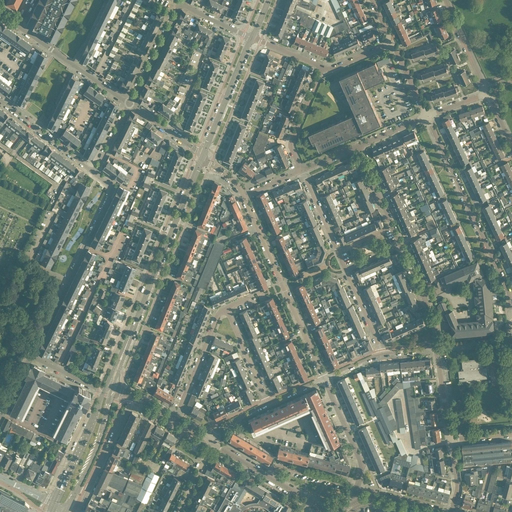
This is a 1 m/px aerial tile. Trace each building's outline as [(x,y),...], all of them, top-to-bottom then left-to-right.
[(54,43),(75,0),(38,0),(27,24),(54,43)] [(213,0),(210,7),(215,10),(216,10),(220,12),(223,8),(225,9),(227,10),(228,8),(224,6),(223,6),(226,0),(225,0),(223,0),(222,3),(221,5),(219,4),(218,3),(216,2),(216,0),(217,1),(217,0),(213,0)] [(226,0),(230,2),(234,4),(234,3),(236,4),(235,7),(235,8),(234,10),(229,7),(228,7),(228,8),(227,10),(239,15),(241,10),(242,10),(244,5),(231,0),(226,0)] [(308,16),(310,10),(308,9),(309,9),(310,6),(311,4),(302,0),(288,0),(287,3),(285,8),(285,10),(297,15),(302,17),(301,19),(305,20),(304,22),(304,24),(303,24),(303,25),(311,28),(315,19),(308,16)] [(388,0),(389,1),(384,3),(386,8),(393,5),(390,0),(388,0)] [(436,0),(435,0),(434,0),(426,0),(419,2),(417,2),(418,6),(423,4),(424,8),(429,7),(429,5),(436,4),(436,3),(436,0)] [(105,8),(106,8),(112,11),(115,5),(108,2),(105,8)] [(148,3),(146,8),(157,13),(156,15),(162,19),(165,13),(165,14),(149,6),(150,4),(148,3)] [(351,8),(348,9),(349,11),(352,10),(354,9),(356,12),(362,9),(360,4),(353,7),(351,8)] [(395,11),(393,5),(386,8),(388,14),(395,11)] [(112,11),(106,8),(105,8),(102,14),(109,17),(112,11)] [(426,15),(424,16),(425,19),(428,18),(433,17),(440,14),(439,11),(438,9),(438,8),(426,13),(426,15)] [(358,17),(364,14),(362,9),(356,12),(354,13),(355,16),(352,17),(351,18),(352,20),(358,17)] [(398,16),(396,14),(398,13),(398,12),(401,11),(400,9),(397,10),(395,11),(388,14),(391,19),(398,16)] [(182,10),(179,16),(186,19),(188,16),(192,18),(194,16),(182,10)] [(227,10),(225,15),(237,20),(238,18),(239,18),(240,16),(239,15),(227,10)] [(297,15),(285,10),(283,15),(281,20),(292,25),(293,23),(291,22),(292,20),(289,18),(290,15),(292,16),(296,17),(297,15)] [(99,20),(100,20),(106,24),(109,17),(102,14),(99,20)] [(367,19),(364,14),(358,17),(352,20),(348,21),(350,24),(359,19),(360,22),(367,19)] [(442,20),(441,19),(442,19),(441,17),(440,14),(433,17),(435,22),(442,20)] [(147,20),(145,23),(157,29),(159,26),(159,25),(160,24),(162,19),(156,15),(154,19),(149,17),(148,18),(148,19),(153,21),(152,22),(152,23),(147,20)] [(394,24),(405,19),(404,17),(401,18),(400,15),(398,16),(391,19),(394,25),(394,24)] [(185,22),(186,19),(179,16),(176,21),(188,27),(189,24),(185,22)] [(347,28),(350,27),(345,18),(343,19),(344,22),(336,25),(339,32),(344,30),(347,28)] [(317,31),(321,21),(315,19),(311,28),(313,29),(317,31)] [(407,22),(405,19),(394,24),(397,30),(403,26),(402,24),(407,22)] [(106,24),(100,20),(99,20),(96,26),(103,30),(106,24)] [(292,25),(281,20),(279,25),(277,30),(286,34),(286,35),(288,36),(289,33),(284,31),(285,28),(286,26),(291,28),(292,25)] [(323,33),(327,24),(321,21),(317,31),(321,33),(323,33)] [(144,24),(141,28),(145,30),(148,31),(147,32),(144,31),(142,35),(151,40),(154,35),(157,29),(145,23),(144,24)] [(193,33),(192,35),(195,37),(197,32),(199,33),(203,26),(198,24),(197,24),(196,27),(193,33)] [(336,33),(333,27),(327,24),(323,33),(329,36),(336,33)] [(181,29),(179,28),(174,25),(171,31),(183,37),(184,34),(180,32),(181,29)] [(190,25),(187,30),(193,33),(196,27),(190,25)] [(376,25),(366,30),(370,40),(376,38),(374,35),(380,33),(376,25)] [(446,30),(445,28),(445,27),(444,25),(443,25),(437,28),(439,33),(446,30)] [(93,33),(94,33),(100,36),(103,30),(96,26),(93,33)] [(212,31),(208,29),(203,26),(197,38),(199,39),(201,34),(205,35),(206,36),(204,41),(206,43),(207,42),(209,36),(212,31)] [(399,35),(411,30),(409,27),(405,29),(403,26),(397,30),(399,35)] [(7,27),(1,35),(6,39),(12,31),(7,27)] [(186,29),(184,33),(189,35),(187,39),(190,40),(192,35),(193,33),(187,30),(186,29)] [(287,40),(288,36),(286,35),(286,34),(277,30),(275,35),(286,40),(287,40)] [(370,40),(366,30),(357,34),(360,41),(363,39),(365,43),(370,40)] [(412,32),(411,30),(399,35),(402,40),(408,37),(407,34),(412,32)] [(448,33),(447,33),(446,30),(439,33),(442,39),(448,36),(448,35),(449,35),(448,33)] [(22,37),(20,36),(17,34),(12,31),(6,39),(11,42),(14,44),(21,49),(27,41),(22,38),(22,37)] [(174,44),(175,41),(177,37),(182,39),(183,37),(171,31),(168,37),(166,43),(165,43),(166,44),(174,47),(176,48),(180,50),(181,48),(177,46),(174,44)] [(94,33),(93,33),(90,39),(97,42),(100,36),(94,33)] [(138,40),(135,45),(140,47),(146,51),(149,45),(149,44),(151,40),(142,35),(139,33),(137,37),(143,41),(143,42),(142,42),(138,40)] [(228,44),(230,38),(219,34),(218,37),(221,38),(220,41),(228,44)] [(360,45),(358,40),(357,37),(355,34),(353,35),(352,34),(350,35),(352,39),(355,47),(360,45)] [(408,37),(402,40),(404,46),(417,39),(416,36),(410,40),(408,37)] [(302,39),(297,37),(294,43),(299,45),(302,39)] [(355,47),(352,39),(349,40),(348,38),(346,39),(350,49),(355,47)] [(97,42),(90,39),(87,45),(94,48),(97,42)] [(225,49),(228,44),(220,41),(217,40),(215,39),(214,42),(218,43),(220,44),(218,47),(218,49),(212,47),(211,50),(214,51),(216,51),(216,52),(223,55),(225,49)] [(307,41),(302,39),(299,45),(305,47),(307,41)] [(350,49),(346,39),(344,40),(345,42),(342,44),(346,51),(350,49)] [(27,41),(21,49),(26,53),(32,45),(27,41)] [(310,50),(313,43),(307,41),(305,47),(310,50)] [(346,51),(342,44),(339,45),(338,42),(336,43),(341,54),(346,51)] [(172,51),(174,47),(166,44),(165,43),(163,49),(164,49),(175,55),(176,53),(174,52),(172,51)] [(315,52),(318,45),(315,44),(313,43),(310,50),(315,52)] [(341,54),(336,43),(334,44),(335,47),(333,48),(336,56),(341,54)] [(84,51),(91,55),(93,56),(96,49),(94,48),(87,45),(86,47),(85,49),(84,51)] [(320,54),(323,47),(318,45),(315,52),(320,54)] [(424,49),(426,56),(427,57),(439,52),(436,46),(424,50),(424,49)] [(134,48),(132,50),(137,53),(139,54),(144,56),(146,51),(140,47),(138,51),(134,48)] [(326,56),(328,50),(325,48),(323,47),(320,54),(326,56)] [(175,55),(164,49),(163,49),(160,54),(168,58),(170,55),(174,57),(178,59),(179,56),(175,55)] [(424,49),(412,54),(414,60),(426,56),(424,49)] [(460,60),(457,54),(454,49),(448,52),(451,57),(453,63),(455,62),(457,61),(460,60)] [(42,52),(42,51),(41,53),(38,52),(36,58),(45,62),(48,56),(45,54),(45,53),(44,53),(42,52)] [(91,55),(84,51),(83,54),(80,59),(87,64),(91,55)] [(223,55),(216,52),(214,55),(213,54),(210,53),(209,56),(214,58),(216,58),(221,60),(223,55)] [(167,61),(168,58),(160,54),(157,60),(170,66),(173,68),(174,65),(167,61)] [(125,57),(139,65),(142,59),(138,57),(135,56),(134,59),(126,55),(125,57)] [(124,57),(123,59),(125,60),(124,61),(131,64),(130,67),(129,68),(126,67),(124,71),(133,76),(136,71),(136,70),(137,70),(139,65),(125,57),(124,57)] [(388,57),(377,62),(379,67),(390,62),(388,57)] [(33,63),(42,68),(45,62),(36,58),(33,63)] [(157,60),(154,65),(166,71),(163,69),(164,66),(169,68),(170,66),(157,60)] [(219,64),(215,63),(212,61),(210,65),(203,62),(201,67),(208,70),(205,77),(198,74),(195,80),(203,83),(201,87),(209,90),(219,64)] [(377,114),(367,90),(366,88),(366,87),(370,84),(371,86),(371,85),(386,79),(381,69),(379,70),(375,62),(372,64),(372,65),(367,66),(363,68),(364,69),(359,70),(340,78),(341,81),(339,81),(342,87),(343,86),(345,89),(343,90),(346,96),(347,95),(349,98),(347,99),(350,105),(351,104),(355,114),(351,118),(350,116),(346,118),(342,122),(341,120),(337,122),(333,125),(332,124),(328,126),(324,129),(324,128),(323,128),(309,134),(310,138),(313,145),(316,144),(319,151),(322,150),(323,150),(322,148),(327,147),(331,146),(332,146),(331,144),(336,144),(340,142),(340,140),(345,140),(349,138),(349,136),(354,136),(358,134),(357,133),(362,132),(367,130),(366,128),(368,128),(370,129),(381,124),(381,122),(377,114)] [(42,68),(33,63),(30,69),(39,73),(42,68)] [(268,69),(270,66),(263,64),(261,69),(273,74),(274,71),(268,69)] [(166,71),(154,65),(148,77),(163,84),(164,82),(157,78),(158,75),(160,71),(165,73),(166,71)] [(446,66),(434,71),(436,77),(448,73),(447,70),(446,68),(446,67),(446,66)] [(301,68),(300,71),(294,69),(293,71),(294,71),(306,76),(309,71),(301,68)] [(28,74),(37,78),(39,73),(30,69),(28,74)] [(273,74),(261,69),(259,73),(266,76),(266,74),(272,77),(273,74)] [(434,70),(422,75),(422,76),(423,78),(424,81),(436,77),(434,71),(434,70)] [(470,82),(467,76),(464,70),(462,72),(460,72),(458,73),(461,79),(463,85),(470,82)] [(118,79),(117,81),(128,87),(131,81),(131,80),(133,76),(124,71),(122,75),(125,77),(124,78),(123,81),(118,79)] [(304,81),(306,76),(294,71),(293,73),(295,74),(294,77),(297,78),(304,81)] [(73,73),(69,82),(78,86),(80,81),(84,83),(85,81),(81,79),(80,81),(78,79),(79,78),(78,77),(76,76),(73,73)] [(25,79),(34,84),(37,78),(28,74),(25,79)] [(148,77),(146,82),(150,85),(153,86),(154,83),(170,90),(171,88),(163,84),(148,77)] [(304,81),(297,78),(296,81),(290,79),(289,81),(302,86),(304,81)] [(23,85),(32,89),(34,84),(25,79),(23,85)] [(256,79),(254,86),(269,92),(270,89),(262,86),(264,82),(256,79)] [(117,81),(116,83),(120,85),(119,88),(119,89),(126,92),(128,87),(117,81)] [(300,91),(302,86),(289,81),(289,83),(291,84),(290,87),(300,91)] [(78,86),(69,82),(66,87),(75,92),(78,86)] [(0,91),(5,95),(11,87),(6,83),(0,91)] [(20,90),(29,95),(32,89),(23,85),(20,90)] [(89,85),(83,93),(89,97),(91,98),(93,100),(99,104),(104,95),(99,92),(97,90),(95,88),(94,88),(89,85)] [(154,90),(151,89),(144,86),(142,90),(141,91),(151,96),(152,95),(154,90)] [(260,91),(262,92),(268,94),(269,92),(254,86),(251,92),(259,95),(260,91)] [(66,87),(63,93),(72,97),(75,92),(66,87)] [(298,96),(300,91),(290,87),(288,90),(286,89),(285,91),(298,96)] [(456,87),(444,92),(446,98),(458,94),(457,91),(456,89),(456,87)] [(17,96),(26,100),(29,95),(20,90),(17,96)] [(151,96),(141,91),(139,96),(146,99),(147,96),(161,103),(163,100),(152,95),(151,96)] [(207,94),(203,92),(200,91),(198,94),(191,91),(189,97),(196,100),(193,107),(186,104),(184,109),(191,112),(188,119),(181,116),(179,121),(181,122),(181,123),(186,125),(185,127),(184,128),(189,130),(192,132),(207,94)] [(296,102),(298,96),(285,91),(284,93),(287,94),(290,95),(288,98),(296,102)] [(443,91),(431,95),(432,97),(433,99),(434,102),(446,98),(444,92),(443,92),(443,91)] [(265,102),(259,99),(257,99),(259,95),(251,92),(249,98),(263,105),(265,102)] [(63,93),(61,98),(70,102),(72,97),(63,93)] [(15,101),(17,102),(16,103),(22,108),(26,100),(17,96),(15,101)] [(144,102),(146,99),(139,96),(136,101),(143,104),(143,105),(147,108),(148,106),(146,105),(146,104),(144,102)] [(70,102),(61,98),(58,103),(67,108),(70,102)] [(255,104),(257,105),(263,107),(263,105),(249,98),(246,104),(254,108),(255,104)] [(294,107),(296,102),(288,98),(287,101),(284,99),(282,98),(281,101),(284,102),(284,103),(294,107)] [(163,115),(172,101),(170,99),(166,106),(162,103),(158,110),(162,113),(162,114),(163,115)] [(110,101),(107,106),(116,111),(119,105),(116,103),(113,102),(114,101),(113,101),(113,102),(110,101)] [(175,102),(172,101),(163,115),(164,115),(165,115),(169,118),(174,111),(170,109),(175,102)] [(292,112),(294,107),(284,103),(284,102),(281,101),(280,103),(285,105),(284,108),(292,112)] [(67,108),(58,103),(55,109),(64,113),(67,108)] [(151,107),(149,110),(154,113),(155,111),(157,109),(159,106),(156,104),(154,103),(151,107)] [(260,114),(252,111),(254,108),(246,104),(244,111),(259,117),(260,114)] [(116,111),(107,106),(104,112),(113,116),(116,111)] [(482,106),(476,108),(479,115),(480,114),(480,116),(483,115),(485,119),(487,118),(482,106)] [(476,108),(470,110),(473,117),(474,116),(478,115),(479,118),(481,118),(480,116),(480,114),(479,115),(476,108)] [(64,113),(55,109),(53,114),(62,119),(64,113)] [(470,110),(464,112),(467,119),(468,119),(472,117),(473,121),(475,120),(474,116),(473,117),(470,110)] [(131,111),(128,117),(135,120),(137,118),(141,120),(143,117),(138,114),(131,111)] [(250,116),(252,117),(258,119),(259,117),(244,111),(241,117),(249,120),(250,116)] [(113,116),(104,112),(102,117),(111,122),(113,116)] [(459,114),(459,115),(461,121),(466,119),(467,123),(469,122),(468,119),(467,119),(464,112),(459,114)] [(8,114),(0,124),(0,128),(5,122),(8,124),(12,119),(13,118),(8,114)] [(59,124),(62,119),(53,114),(50,120),(59,124)] [(276,117),(276,118),(288,122),(290,117),(282,114),(281,117),(278,116),(277,115),(276,117)] [(445,121),(442,122),(445,127),(451,124),(449,119),(451,118),(449,114),(443,117),(445,121)] [(111,122),(102,117),(99,122),(108,127),(111,122)] [(126,123),(124,127),(134,131),(135,128),(134,128),(134,127),(132,126),(133,126),(135,127),(135,126),(137,128),(138,126),(134,123),(135,120),(128,117),(126,122),(126,123)] [(286,127),(288,122),(276,118),(275,117),(274,119),(279,121),(278,124),(286,127)] [(8,124),(2,131),(3,132),(4,133),(6,130),(9,126),(12,128),(17,122),(12,119),(8,124)] [(153,125),(148,121),(145,119),(142,124),(149,129),(153,125)] [(59,124),(50,120),(47,127),(50,129),(52,130),(52,131),(53,131),(54,128),(56,130),(59,124)] [(179,129),(182,125),(176,121),(173,125),(179,129)] [(15,131),(10,137),(12,139),(22,126),(17,122),(12,128),(15,131)] [(108,127),(99,122),(96,128),(105,132),(108,127)] [(475,133),(471,135),(472,137),(476,135),(482,132),(482,133),(486,132),(485,131),(491,128),(489,122),(483,125),(484,128),(475,132),(475,133)] [(236,129),(251,135),(252,132),(244,129),(246,126),(238,123),(236,129)] [(277,127),(271,125),(270,127),(272,127),(284,132),(286,127),(278,124),(277,127)] [(456,128),(459,127),(457,125),(455,126),(453,127),(451,124),(445,127),(447,132),(453,129),(456,128)] [(184,128),(185,127),(182,125),(179,129),(184,133),(186,133),(188,130),(189,130),(184,128)] [(30,152),(40,140),(31,133),(28,131),(26,129),(22,126),(12,139),(14,140),(19,134),(22,136),(22,135),(33,144),(28,151),(30,152)] [(123,129),(122,131),(131,136),(132,134),(134,131),(124,127),(123,129)] [(284,132),(272,127),(270,127),(269,129),(271,130),(273,131),(275,131),(274,134),(282,138),(284,132)] [(96,128),(94,133),(103,138),(105,132),(96,128)] [(486,132),(482,133),(485,139),(488,137),(488,136),(494,133),(491,128),(485,131),(486,132)] [(65,140),(71,133),(66,129),(60,137),(65,140)] [(251,135),(236,129),(234,135),(241,138),(242,135),(250,138),(251,135)] [(450,138),(456,135),(453,129),(447,132),(450,138)] [(147,147),(157,133),(156,132),(155,133),(151,130),(146,136),(149,139),(145,145),(147,147)] [(120,135),(119,136),(129,141),(129,140),(131,136),(122,131),(120,135)] [(418,139),(414,131),(409,134),(412,141),(418,139)] [(69,144),(76,136),(71,133),(65,140),(69,144)] [(103,138),(94,133),(91,139),(100,143),(103,138)] [(158,134),(157,133),(147,147),(149,148),(154,142),(157,144),(162,138),(157,134),(158,134)] [(266,157),(283,149),(281,144),(265,151),(264,148),(269,136),(259,133),(252,148),(258,160),(261,159),(263,158),(266,157)] [(488,137),(485,139),(488,144),(491,143),(490,142),(497,139),(494,133),(488,136),(488,137)] [(412,141),(409,134),(403,136),(407,144),(412,141)] [(231,141),(246,147),(247,145),(239,142),(241,138),(234,135),(231,141)] [(456,135),(450,138),(452,143),(459,140),(461,139),(460,137),(457,138),(456,135)] [(76,136),(69,144),(74,148),(80,140),(76,136)] [(116,141),(114,146),(121,150),(122,147),(126,149),(127,147),(123,145),(124,144),(127,146),(129,141),(119,136),(117,141),(116,141)] [(402,137),(397,140),(403,153),(405,152),(403,148),(406,147),(402,137)] [(8,138),(4,143),(10,147),(13,142),(8,138)] [(100,143),(91,139),(88,144),(97,148),(100,143)] [(493,147),(489,148),(490,150),(494,149),(493,148),(499,145),(497,139),(490,142),(491,143),(493,147)] [(30,152),(25,158),(33,164),(36,160),(30,156),(33,152),(37,156),(45,145),(44,144),(45,143),(40,140),(30,152)] [(175,145),(169,140),(166,143),(163,141),(161,147),(163,148),(166,149),(167,150),(168,147),(172,150),(175,145)] [(405,157),(404,155),(403,153),(397,140),(392,142),(396,150),(398,149),(401,154),(402,156),(403,157),(405,157)] [(461,146),(459,140),(452,143),(455,148),(461,146)] [(246,147),(231,141),(228,148),(236,151),(237,147),(245,150),(246,147)] [(396,150),(392,142),(387,144),(393,157),(395,156),(393,151),(396,150)] [(97,148),(88,144),(86,149),(94,154),(97,148)] [(393,157),(387,144),(382,146),(386,154),(388,153),(391,158),(393,157)] [(52,148),(51,148),(47,145),(46,145),(45,145),(37,156),(38,156),(39,155),(41,157),(44,153),(47,155),(52,148)] [(495,152),(492,154),(493,156),(496,154),(496,153),(502,150),(499,145),(493,148),(494,149),(495,152)] [(114,146),(111,152),(122,158),(123,156),(119,154),(121,150),(114,146)] [(386,154),(382,146),(377,148),(383,161),(385,160),(383,155),(386,154)] [(466,150),(469,148),(467,146),(462,148),(461,146),(455,148),(457,154),(464,151),(466,150)] [(52,158),(53,159),(51,161),(55,164),(61,156),(60,156),(57,153),(56,153),(57,152),(56,152),(52,148),(47,155),(50,157),(47,161),(49,162),(52,158)] [(242,157),(234,154),(236,151),(228,148),(226,154),(241,160),(242,157)] [(383,161),(377,148),(372,151),(376,158),(379,157),(381,162),(383,161)] [(86,149),(83,155),(86,156),(85,156),(86,157),(88,158),(91,161),(94,154),(86,149)] [(283,149),(266,157),(267,159),(271,157),(276,155),(277,157),(285,154),(283,149)] [(183,153),(180,152),(176,150),(175,152),(174,154),(167,151),(165,156),(172,159),(169,166),(162,163),(161,166),(168,169),(166,172),(159,169),(157,174),(164,177),(163,181),(170,184),(183,153)] [(498,158),(495,159),(495,161),(499,160),(499,159),(505,156),(502,150),(496,153),(496,154),(498,158)] [(418,152),(415,153),(416,155),(418,155),(420,159),(426,156),(424,151),(418,153),(418,152)] [(466,156),(464,151),(457,154),(460,159),(466,156)] [(241,160),(226,154),(223,160),(226,162),(225,164),(228,165),(227,166),(232,168),(233,164),(231,163),(232,160),(235,161),(240,163),(241,160)] [(287,159),(285,154),(277,157),(279,160),(273,162),(274,165),(287,159)] [(59,167),(65,159),(61,156),(55,164),(59,167)] [(429,161),(426,156),(420,159),(421,162),(412,167),(413,169),(418,167),(421,165),(422,164),(429,161)] [(472,164),(471,164),(470,161),(468,161),(466,156),(460,159),(462,165),(467,162),(468,164),(469,165),(470,168),(465,170),(467,175),(474,172),(471,167),(473,166),(472,164)] [(266,170),(262,163),(264,162),(263,158),(261,159),(258,160),(261,168),(260,168),(262,173),(261,174),(263,179),(269,177),(266,170)] [(63,170),(69,162),(65,159),(59,167),(63,170)] [(290,164),(287,159),(274,165),(275,165),(275,167),(280,165),(281,167),(280,168),(282,171),(288,168),(287,165),(290,164)] [(107,172),(113,165),(107,160),(104,166),(103,169),(107,172)] [(243,175),(254,162),(252,160),(248,164),(245,162),(244,163),(243,164),(239,170),(243,173),(243,174),(242,174),(243,175)] [(431,167),(429,161),(422,164),(425,170),(431,167)] [(500,162),(497,164),(498,167),(501,165),(503,170),(500,171),(500,172),(501,173),(504,171),(503,170),(510,167),(507,161),(501,164),(500,162)] [(74,175),(79,169),(74,165),(73,165),(69,162),(63,170),(67,173),(68,170),(69,171),(64,178),(66,180),(71,173),(74,175)] [(249,178),(253,173),(254,172),(251,170),(256,164),(254,162),(243,175),(244,176),(245,175),(249,178)] [(357,169),(354,162),(348,165),(348,164),(347,164),(350,171),(351,171),(351,172),(357,169),(358,172),(361,170),(360,168),(357,169)] [(350,171),(347,164),(344,166),(343,165),(341,166),(344,174),(350,171)] [(112,175),(117,168),(113,165),(107,172),(112,175)] [(390,165),(379,170),(381,175),(389,172),(394,170),(396,169),(395,167),(391,168),(390,165)] [(262,173),(260,168),(259,166),(254,172),(253,173),(255,174),(255,175),(257,182),(263,179),(261,174),(262,173)] [(344,174),(341,166),(338,167),(338,168),(334,170),(338,177),(344,174)] [(434,172),(431,167),(425,170),(427,173),(422,175),(423,177),(426,176),(427,175),(434,172)] [(504,171),(501,173),(503,178),(507,177),(506,176),(511,173),(511,171),(510,167),(503,170),(504,171)] [(116,178),(121,171),(122,171),(117,168),(112,175),(116,179),(116,178)] [(76,183),(79,179),(82,175),(84,172),(79,169),(74,175),(75,175),(77,177),(74,181),(72,184),(75,185),(76,183)] [(153,178),(156,171),(151,170),(150,172),(148,171),(146,176),(145,175),(144,178),(149,180),(151,177),(153,178)] [(338,177),(334,170),(330,172),(330,171),(327,172),(331,180),(338,177)] [(383,180),(391,177),(390,174),(395,172),(394,170),(381,175),(383,180)] [(121,171),(116,178),(121,182),(126,174),(121,171)] [(479,177),(481,176),(486,173),(485,171),(479,174),(477,171),(474,172),(467,175),(470,181),(476,178),(479,177)] [(331,180),(327,172),(325,173),(325,174),(322,176),(325,183),(331,180)] [(436,177),(434,172),(427,175),(430,181),(436,177)] [(386,185),(399,180),(398,177),(396,178),(394,175),(391,177),(383,180),(386,185)] [(325,183),(322,176),(321,176),(316,179),(319,186),(316,187),(317,190),(320,188),(319,186),(325,184),(324,183),(325,183)] [(432,186),(439,183),(436,177),(430,181),(432,186)] [(479,183),(476,178),(470,181),(472,186),(479,183)] [(362,179),(357,181),(354,182),(357,188),(365,185),(365,184),(364,185),(362,179)] [(396,187),(394,184),(400,182),(399,180),(386,185),(388,190),(396,187)] [(223,185),(221,184),(214,182),(212,187),(223,192),(228,195),(231,193),(230,191),(229,189),(227,188),(225,186),(223,185)] [(302,189),(299,182),(293,185),(293,184),(292,184),(295,191),(296,191),(296,192),(301,189),(303,193),(305,192),(303,188),(302,189)] [(441,188),(439,183),(432,186),(435,191),(441,188)] [(480,186),(479,183),(472,186),(475,191),(481,188),(480,186)] [(81,184),(78,191),(86,195),(86,194),(87,193),(89,188),(81,184)] [(295,191),(292,184),(289,186),(288,185),(285,186),(289,194),(295,191)] [(367,188),(365,185),(357,188),(360,194),(369,190),(368,188),(367,188)] [(117,191),(125,195),(127,190),(119,186),(117,191)] [(289,194),(285,186),(283,187),(284,188),(279,190),(283,198),(283,197),(289,194)] [(212,187),(210,192),(217,195),(218,192),(222,194),(225,196),(228,195),(223,192),(212,187)] [(440,199),(439,196),(444,193),(441,188),(435,191),(438,197),(436,197),(437,200),(438,201),(439,203),(440,202),(443,207),(449,204),(447,199),(446,199),(441,201),(440,199)] [(477,197),(484,194),(481,188),(475,191),(477,197)] [(155,223),(167,192),(160,189),(158,192),(151,189),(149,195),(156,198),(153,205),(146,202),(145,204),(152,208),(151,211),(143,208),(141,213),(149,216),(147,220),(155,223)] [(283,198),(279,190),(276,192),(275,191),(272,192),(277,201),(283,198)] [(370,193),(369,190),(360,194),(363,200),(370,197),(369,194),(370,193)] [(86,195),(78,191),(75,196),(84,200),(83,200),(84,198),(84,199),(85,198),(84,198),(85,197),(85,196),(86,195)] [(125,195),(117,191),(114,196),(123,200),(125,195)] [(216,197),(217,195),(210,192),(208,197),(222,202),(223,200),(216,197)] [(336,198),(333,192),(323,197),(326,203),(333,199),(336,198)] [(222,211),(220,216),(220,219),(228,215),(228,214),(229,214),(232,213),(233,213),(232,213),(239,210),(237,205),(235,200),(232,195),(231,193),(228,195),(225,196),(224,196),(223,197),(222,199),(223,199),(224,200),(223,200),(222,202),(221,204),(221,205),(223,207),(224,207),(222,211)] [(258,203),(272,197),(271,194),(265,197),(263,193),(256,197),(258,201),(258,202),(258,201),(257,201),(258,203)] [(400,195),(398,193),(391,196),(393,201),(404,196),(403,194),(400,195)] [(490,204),(489,201),(488,198),(486,199),(484,194),(477,197),(480,202),(485,199),(486,202),(488,205),(482,207),(485,213),(491,210),(489,205),(490,204)] [(504,197),(500,199),(504,208),(511,203),(511,195),(511,196),(511,201),(510,202),(509,201),(507,202),(504,197)] [(84,200),(75,196),(72,201),(80,205),(83,200),(84,200)] [(123,200),(114,196),(112,201),(120,204),(123,200)] [(406,201),(408,200),(406,196),(404,196),(393,201),(395,206),(403,202),(406,201)] [(222,202),(208,197),(207,201),(215,205),(216,202),(221,204),(222,202)] [(273,199),(272,197),(258,203),(259,204),(261,209),(269,206),(267,202),(273,199)] [(371,198),(370,197),(363,200),(365,207),(372,203),(370,198),(371,198)] [(335,205),(333,199),(326,203),(328,208),(335,205)] [(309,205),(306,200),(297,204),(299,210),(302,209),(309,205)] [(79,207),(80,205),(72,201),(70,207),(78,211),(79,207)] [(110,205),(118,209),(120,204),(112,201),(110,205)] [(215,205),(207,201),(205,206),(216,211),(217,208),(214,207),(215,205)] [(408,206),(406,201),(403,202),(395,206),(397,211),(408,206)] [(375,210),(372,203),(365,207),(368,213),(375,210)] [(425,211),(429,209),(430,208),(428,203),(420,207),(422,212),(425,211)] [(78,211),(70,207),(64,204),(62,207),(68,210),(67,212),(75,216),(78,211)] [(452,210),(449,204),(443,207),(444,210),(442,211),(439,212),(441,215),(452,210)] [(107,210),(115,214),(118,209),(110,205),(107,210)] [(311,211),(309,205),(302,209),(304,214),(311,211)] [(338,211),(335,205),(328,208),(331,214),(338,211)] [(264,215),(279,208),(278,206),(270,209),(269,206),(261,209),(264,214),(263,214),(264,215)] [(399,216),(407,213),(407,212),(406,210),(410,208),(409,206),(408,206),(397,211),(399,216)] [(137,216),(139,210),(135,208),(134,211),(132,210),(130,215),(128,214),(127,216),(133,219),(135,215),(137,216)] [(280,211),(279,208),(264,215),(264,217),(264,216),(265,216),(267,221),(274,218),(273,214),(280,211)] [(496,214),(499,213),(498,211),(495,212),(494,209),(491,210),(485,213),(488,218),(496,214)] [(74,218),(75,216),(67,212),(64,210),(61,216),(64,217),(72,222),(74,218)] [(107,210),(105,215),(113,219),(115,214),(107,210)] [(241,214),(239,210),(232,213),(233,213),(232,213),(233,215),(229,217),(228,214),(228,215),(220,219),(222,223),(241,214)] [(454,215),(452,210),(441,215),(442,217),(444,216),(446,215),(447,218),(448,218),(454,215)] [(209,215),(210,213),(203,211),(201,215),(212,220),(213,217),(209,215)] [(304,214),(301,216),(304,222),(307,220),(314,217),(311,211),(304,214)] [(340,217),(338,211),(331,214),(333,220),(340,217)] [(409,217),(412,216),(410,211),(407,213),(407,212),(407,213),(399,216),(401,221),(409,217)] [(243,219),(241,214),(222,223),(224,227),(232,224),(243,219)] [(105,215),(103,220),(111,224),(113,219),(105,215)] [(201,215),(199,220),(206,223),(206,222),(207,223),(212,225),(213,222),(211,222),(212,220),(201,215)] [(383,225),(382,221),(379,215),(377,216),(378,219),(376,220),(377,220),(375,221),(379,228),(380,228),(380,227),(383,225)] [(449,224),(450,227),(451,230),(453,229),(455,234),(462,231),(459,226),(454,228),(453,226),(451,223),(457,220),(454,215),(448,218),(450,223),(449,224)] [(496,221),(494,215),(488,218),(490,224),(496,221)] [(413,216),(412,216),(409,217),(401,221),(404,226),(411,222),(411,223),(415,221),(416,221),(413,216)] [(61,223),(69,227),(70,227),(72,222),(64,217),(61,223)] [(314,217),(307,220),(309,226),(317,223),(314,217)] [(343,223),(340,217),(333,220),(336,226),(343,223)] [(269,227),(284,221),(283,218),(276,221),(274,218),(267,221),(269,226),(268,226),(269,227)] [(234,228),(245,223),(243,219),(232,224),(234,228)] [(379,228),(375,221),(374,221),(373,219),(368,221),(373,231),(375,231),(375,230),(379,228)] [(433,219),(428,222),(426,222),(429,229),(436,226),(433,219)] [(103,220),(100,225),(108,229),(111,224),(103,220)] [(207,223),(206,222),(206,223),(199,220),(197,224),(198,225),(197,227),(208,231),(209,227),(206,225),(207,223)] [(286,223),(284,221),(269,227),(270,229),(270,228),(272,233),(280,230),(278,226),(286,223)] [(373,231),(368,221),(367,221),(368,222),(368,223),(363,226),(367,234),(368,233),(369,233),(372,231),(372,232),(373,231)] [(406,231),(418,226),(417,223),(415,224),(414,222),(415,221),(411,223),(411,222),(404,226),(406,231)] [(493,229),(499,226),(496,221),(490,224),(493,229)] [(70,227),(69,227),(61,223),(59,228),(67,232),(70,227)] [(226,233),(224,227),(222,223),(217,238),(227,233),(226,233)] [(241,231),(247,228),(245,223),(234,228),(235,230),(233,231),(232,231),(226,233),(227,233),(228,237),(241,231)] [(100,225),(98,230),(106,234),(108,229),(100,225)] [(319,231),(316,225),(307,229),(309,235),(319,231)] [(363,226),(357,228),(360,236),(363,235),(364,235),(367,234),(363,226)] [(419,231),(418,229),(419,228),(418,226),(413,227),(406,231),(408,236),(416,232),(419,231)] [(501,231),(499,226),(493,229),(495,234),(501,231)] [(139,262),(152,230),(144,227),(142,231),(135,228),(133,233),(140,236),(137,244),(130,241),(129,243),(133,245),(136,246),(135,250),(128,247),(125,252),(129,253),(132,255),(131,258),(127,257),(125,261),(129,262),(131,263),(132,259),(139,262)] [(437,227),(430,231),(431,234),(433,233),(435,237),(440,234),(437,227)] [(56,234),(64,237),(64,238),(67,232),(59,228),(56,234)] [(203,236),(205,231),(197,228),(196,230),(195,230),(193,234),(205,239),(207,240),(208,238),(203,236)] [(360,236),(357,228),(351,231),(355,239),(357,238),(358,238),(361,237),(360,236)] [(98,230),(95,234),(104,238),(106,234),(98,230)] [(282,236),(275,239),(277,244),(277,246),(290,240),(289,238),(284,240),(283,236),(288,234),(287,231),(281,234),(282,236)] [(319,231),(309,235),(312,241),(314,240),(321,236),(319,231)] [(355,239),(351,231),(345,234),(349,241),(352,240),(355,239)] [(458,240),(464,236),(462,231),(455,234),(456,236),(458,240)] [(507,239),(505,236),(504,237),(501,231),(495,234),(498,240),(503,237),(504,240),(504,241),(505,243),(500,245),(503,251),(509,248),(509,247),(506,242),(508,242),(507,239)] [(349,241),(345,234),(341,235),(340,232),(338,233),(342,244),(346,242),(349,241)] [(64,238),(64,237),(56,234),(53,239),(62,243),(64,238)] [(104,239),(104,238),(95,234),(93,239),(101,243),(104,239)] [(202,244),(205,239),(193,234),(191,239),(202,244)] [(324,242),(321,236),(314,240),(317,245),(316,246),(323,243),(324,242)] [(460,245),(467,242),(464,236),(458,240),(459,242),(460,245)] [(248,242),(246,237),(238,240),(240,244),(232,247),(234,250),(249,243),(249,242),(248,242)] [(426,241),(425,239),(423,240),(421,237),(410,242),(413,247),(426,241)] [(62,243),(53,239),(51,244),(58,248),(59,248),(62,243)] [(101,243),(93,239),(91,244),(99,248),(101,243)] [(201,248),(202,244),(191,239),(189,244),(202,249),(201,248)] [(294,242),(292,239),(290,240),(277,246),(278,247),(280,252),(288,248),(286,245),(294,242)] [(216,240),(208,258),(207,261),(206,264),(197,286),(197,285),(197,286),(203,288),(206,280),(209,282),(210,280),(211,277),(225,244),(216,240)] [(415,252),(423,248),(427,246),(426,243),(427,243),(426,241),(413,247),(415,252)] [(469,247),(467,242),(460,245),(463,250),(469,247)] [(251,249),(249,245),(249,244),(250,245),(250,244),(249,243),(234,250),(235,253),(242,249),(244,253),(251,249)] [(314,265),(322,261),(322,260),(323,259),(325,253),(325,251),(326,251),(323,243),(316,246),(318,250),(317,251),(314,250),(312,254),(316,255),(315,256),(311,258),(311,259),(314,265)] [(59,248),(58,248),(51,244),(48,249),(57,254),(56,254),(59,248)] [(202,249),(189,244),(188,248),(199,253),(200,250),(201,251),(202,249)] [(472,252),(469,247),(463,250),(461,251),(458,252),(459,254),(464,252),(465,256),(472,252)] [(199,253),(188,248),(186,253),(197,257),(199,253)] [(282,258),(298,251),(297,249),(289,252),(288,248),(280,252),(283,257),(282,257),(282,258)] [(417,257),(430,251),(429,249),(424,251),(423,248),(415,252),(417,257)] [(505,256),(511,253),(511,252),(511,250),(510,251),(509,248),(503,251),(505,256)] [(57,254),(48,249),(48,250),(47,251),(47,252),(46,253),(45,255),(54,259),(54,257),(55,258),(55,257),(54,257),(55,256),(56,256),(55,255),(56,254),(57,254)] [(253,255),(251,249),(244,253),(241,254),(243,257),(238,260),(239,262),(255,255),(254,254),(253,255)] [(85,255),(93,259),(96,254),(88,250),(85,255)] [(299,254),(298,251),(282,258),(283,259),(284,259),(286,264),(293,261),(292,257),(299,254)] [(430,251),(417,257),(419,261),(430,257),(429,254),(431,253),(430,251)] [(472,252),(465,256),(467,260),(465,261),(467,263),(469,262),(469,260),(474,258),(472,252)] [(193,259),(196,260),(198,261),(199,258),(197,257),(186,253),(184,257),(192,261),(193,259)] [(396,254),(393,255),(392,255),(390,256),(393,263),(395,263),(397,262),(398,265),(400,264),(396,254)] [(53,259),(54,259),(45,255),(42,262),(50,266),(53,259)] [(83,260),(91,264),(94,259),(93,259),(85,255),(83,260)] [(255,257),(255,255),(239,262),(240,265),(248,262),(249,265),(256,262),(254,257),(255,257)] [(386,257),(384,258),(387,266),(389,269),(394,266),(393,263),(390,256),(387,257),(386,257)] [(421,266),(434,261),(431,256),(419,261),(421,266)] [(192,261),(184,257),(182,262),(193,267),(194,264),(192,263),(192,261)] [(387,266),(384,258),(383,258),(384,259),(381,260),(380,260),(378,261),(381,269),(387,266)] [(314,265),(311,259),(310,259),(310,260),(309,260),(308,260),(305,261),(309,269),(315,266),(314,265)] [(83,260),(80,265),(90,270),(89,269),(91,264),(83,260)] [(288,270),(303,264),(302,261),(295,264),(293,261),(286,264),(288,269),(287,269),(288,270)] [(381,269),(378,261),(375,262),(372,263),(376,271),(381,269)] [(434,261),(421,266),(424,271),(432,268),(431,268),(430,265),(435,263),(434,261)] [(456,334),(457,336),(489,333),(489,331),(494,330),(493,321),(492,321),(491,317),(493,317),(491,301),(493,301),(495,302),(498,302),(499,301),(498,291),(497,290),(494,291),(492,292),(491,292),(489,277),(485,277),(484,274),(483,275),(479,267),(480,266),(477,261),(444,276),(440,278),(434,281),(436,287),(439,287),(440,287),(441,284),(441,283),(442,283),(443,285),(447,283),(449,286),(467,277),(469,282),(475,279),(476,281),(474,281),(474,285),(476,285),(477,296),(475,296),(476,303),(478,302),(479,313),(477,314),(478,317),(479,317),(480,320),(458,322),(452,310),(449,311),(444,300),(438,302),(439,304),(437,306),(443,320),(447,320),(448,321),(450,321),(451,325),(452,328),(452,335),(456,334)] [(259,267),(256,262),(249,265),(251,269),(243,272),(244,275),(260,268),(259,266),(259,267)] [(376,271),(372,263),(370,264),(369,265),(367,266),(366,266),(370,274),(376,271)] [(304,266),(303,264),(288,270),(288,272),(289,272),(289,271),(291,276),(299,273),(297,269),(304,266)] [(80,265),(78,270),(88,275),(90,270),(80,265)] [(127,265),(124,270),(134,274),(136,269),(127,265)] [(370,274),(366,266),(364,267),(360,269),(364,276),(364,277),(370,274)] [(193,275),(185,272),(186,269),(180,267),(178,271),(192,277),(193,275)] [(261,269),(260,268),(244,275),(246,277),(253,274),(254,278),(262,274),(260,269),(261,269)] [(438,268),(433,271),(432,268),(424,271),(426,276),(439,271),(438,268)] [(364,276),(360,269),(358,270),(358,271),(355,272),(359,282),(362,281),(360,278),(362,278),(362,277),(364,276)] [(78,270),(76,275),(84,279),(86,274),(88,275),(78,270)] [(124,270),(122,276),(132,279),(134,274),(124,270)] [(184,282),(186,277),(191,279),(192,277),(178,271),(176,276),(178,277),(177,278),(184,282)] [(405,277),(402,271),(395,274),(394,275),(392,275),(395,281),(398,280),(405,277)] [(428,281),(436,278),(435,275),(440,273),(439,271),(426,276),(428,281)] [(264,279),(262,274),(254,278),(256,281),(249,284),(250,287),(265,280),(265,279),(264,279)] [(76,275),(73,280),(81,284),(84,279),(76,275)] [(337,280),(337,278),(330,276),(329,276),(328,275),(320,278),(323,285),(327,283),(328,284),(327,287),(331,289),(332,285),(334,286),(335,290),(336,290),(342,287),(339,279),(337,280)] [(122,276),(120,281),(129,285),(132,279),(122,276)] [(320,278),(320,277),(313,280),(317,287),(323,285),(320,278)] [(407,283),(405,277),(398,280),(400,286),(407,283)] [(73,280),(71,284),(79,288),(81,284),(73,280)] [(266,281),(265,280),(250,287),(251,290),(258,286),(260,290),(267,287),(265,282),(266,281),(266,282),(266,281)] [(118,286),(127,290),(129,285),(120,281),(118,286)] [(174,281),(172,286),(184,290),(186,291),(187,289),(184,288),(180,286),(181,283),(174,281)] [(410,288),(407,283),(400,286),(403,292),(411,289),(410,288)] [(71,284),(69,289),(77,293),(79,288),(71,284)] [(237,296),(234,289),(232,284),(226,287),(228,292),(231,299),(237,296)] [(249,291),(247,286),(245,284),(240,287),(243,294),(249,291)] [(298,294),(314,287),(313,284),(305,287),(304,284),(296,287),(298,292),(298,293),(298,292),(298,294)] [(196,285),(191,299),(197,301),(203,288),(197,286),(197,285),(196,285)] [(172,286),(170,290),(177,293),(180,294),(181,292),(183,293),(184,290),(172,286)] [(346,292),(343,286),(342,287),(336,290),(339,295),(346,292)] [(371,286),(368,287),(364,289),(366,295),(373,291),(371,286)] [(243,294),(240,287),(234,289),(237,296),(243,294)] [(308,293),(315,289),(314,287),(298,294),(299,295),(302,300),(309,296),(308,293)] [(69,289),(66,294),(74,298),(77,293),(69,289)] [(412,292),(411,289),(403,292),(406,298),(414,294),(413,292),(412,292)] [(179,296),(180,294),(177,293),(170,290),(168,295),(181,300),(182,297),(179,296)] [(376,297),(373,291),(366,295),(369,300),(376,297)] [(125,296),(120,294),(116,292),(115,292),(112,299),(113,300),(113,299),(122,303),(125,296)] [(231,299),(228,292),(222,294),(225,301),(231,299)] [(348,298),(346,292),(336,297),(339,302),(341,301),(348,298)] [(66,294),(64,299),(72,303),(74,298),(66,294)] [(225,301),(222,294),(216,297),(220,304),(225,301)] [(415,297),(414,294),(406,298),(408,304),(416,301),(414,297),(415,297)] [(181,300),(168,295),(167,299),(173,302),(176,303),(177,301),(180,302),(181,300)] [(304,306),(319,299),(318,297),(311,300),(309,296),(302,300),(304,305),(303,305),(304,306)] [(379,296),(376,297),(369,300),(371,306),(378,303),(381,302),(379,296)] [(220,304),(216,297),(211,299),(214,307),(220,304)] [(120,309),(122,303),(113,299),(113,300),(112,299),(110,298),(108,303),(111,305),(120,309)] [(275,303),(272,298),(265,301),(266,305),(259,308),(260,310),(276,304),(275,302),(275,303)] [(351,304),(348,298),(341,301),(344,307),(351,304)] [(70,308),(72,303),(64,299),(61,304),(69,308),(70,308)] [(172,304),(173,302),(167,299),(165,304),(176,309),(177,306),(172,304)] [(320,302),(319,299),(304,306),(304,307),(305,307),(307,312),(315,309),(313,305),(320,302)] [(93,309),(96,304),(98,302),(92,300),(89,306),(93,309)] [(326,301),(322,303),(323,305),(327,304),(327,305),(324,306),(325,309),(328,307),(331,306),(329,300),(326,301)] [(416,301),(408,304),(411,311),(418,307),(416,302),(416,301)] [(98,302),(93,309),(94,309),(99,314),(103,304),(98,302)] [(381,309),(378,303),(371,306),(374,312),(381,309)] [(61,304),(59,309),(67,313),(69,308),(61,304)] [(176,309),(165,304),(163,309),(172,313),(172,312),(173,310),(176,312),(177,309),(176,309)] [(277,305),(276,304),(260,310),(262,313),(269,310),(270,313),(278,310),(276,305),(277,305)] [(211,308),(206,307),(204,305),(201,311),(209,314),(211,308)] [(353,305),(348,307),(345,308),(348,314),(355,311),(353,305)] [(108,306),(104,315),(115,320),(119,311),(108,306)] [(59,309),(57,314),(65,317),(67,313),(59,309)] [(172,313),(163,309),(161,313),(172,318),(174,313),(172,312),(172,313)] [(309,319),(325,312),(323,309),(316,312),(315,309),(307,312),(309,317),(309,319)] [(383,315),(381,309),(374,312),(376,318),(383,315)] [(249,316),(246,310),(239,313),(242,319),(249,316)] [(280,315),(278,310),(270,313),(272,317),(265,320),(266,323),(281,316),(281,315),(280,315)] [(206,320),(209,314),(201,311),(199,317),(206,320)] [(358,317),(355,311),(348,314),(351,320),(358,317)] [(326,314),(325,312),(309,319),(310,320),(310,319),(313,325),(320,321),(318,317),(326,314)] [(172,318),(161,313),(159,318),(168,322),(169,319),(171,320),(172,318)] [(57,314),(54,318),(62,322),(65,317),(57,314)] [(422,317),(425,316),(424,314),(421,315),(422,317),(416,320),(416,321),(419,328),(420,328),(419,327),(425,324),(422,317)] [(386,321),(383,315),(376,318),(379,324),(386,321)] [(99,329),(98,332),(108,337),(110,332),(111,331),(113,324),(109,321),(107,319),(107,320),(102,316),(99,323),(102,324),(102,326),(101,327),(103,328),(103,329),(101,328),(100,327),(99,329)] [(204,326),(206,320),(199,317),(196,316),(194,322),(197,323),(204,326)] [(251,322),(249,316),(242,319),(244,325),(251,322)] [(282,317),(281,316),(266,323),(267,325),(274,322),(276,326),(283,322),(281,318),(282,317),(282,318),(282,317)] [(351,320),(348,321),(350,327),(353,326),(360,322),(358,317),(351,320)] [(52,323),(60,327),(62,322),(54,318),(52,323)] [(168,322),(159,318),(157,323),(168,327),(169,325),(167,324),(168,322)] [(419,328),(416,321),(410,324),(413,332),(416,330),(416,329),(419,328)] [(254,328),(251,322),(244,325),(247,331),(254,328)] [(285,328),(283,322),(276,326),(277,329),(270,332),(271,335),(287,328),(286,327),(285,328)] [(363,328),(360,322),(353,326),(356,331),(363,328)] [(58,332),(60,327),(52,323),(50,328),(58,332)] [(83,323),(77,334),(82,335),(85,328),(87,329),(88,325),(83,323)] [(168,327),(157,323),(155,327),(165,331),(166,329),(169,330),(173,332),(172,336),(174,337),(177,331),(174,330),(168,327)] [(201,332),(204,326),(197,323),(194,329),(201,332)] [(413,332),(410,324),(403,326),(406,333),(410,332),(411,333),(413,332)] [(406,333),(403,326),(397,329),(400,337),(403,336),(402,335),(406,333)] [(317,337),(333,330),(331,327),(324,330),(322,327),(315,330),(317,335),(316,335),(317,337)] [(50,328),(47,333),(55,337),(58,332),(50,328)] [(257,333),(254,328),(247,331),(249,337),(257,333)] [(287,330),(287,328),(271,335),(272,338),(280,334),(281,338),(289,335),(287,330)] [(365,334),(363,328),(356,331),(352,333),(354,338),(346,342),(347,346),(357,341),(358,341),(357,338),(365,334)] [(96,333),(94,338),(98,340),(101,341),(106,343),(108,337),(98,332),(99,329),(98,329),(96,333)] [(199,338),(201,332),(194,329),(192,335),(199,338)] [(400,337),(397,329),(391,332),(394,339),(397,337),(398,338),(400,337)] [(334,332),(333,330),(317,337),(318,338),(318,337),(321,343),(328,339),(326,336),(334,332)] [(161,338),(162,335),(160,334),(160,335),(153,332),(151,337),(163,342),(164,342),(165,340),(161,338)] [(384,332),(380,333),(381,336),(384,334),(387,341),(393,339),(394,339),(391,332),(390,332),(385,334),(384,332)] [(47,333),(45,338),(53,342),(55,337),(47,333)] [(196,344),(199,338),(192,335),(189,341),(196,344)] [(256,335),(253,336),(249,338),(251,343),(250,343),(251,346),(259,342),(256,335)] [(159,343),(161,344),(162,344),(163,342),(151,337),(149,342),(156,344),(156,345),(158,345),(159,343)] [(218,347),(221,339),(215,337),(212,344),(218,347)] [(373,349),(368,339),(367,337),(365,338),(357,342),(359,346),(354,348),(358,356),(362,354),(373,349)] [(45,338),(42,343),(51,347),(53,342),(45,338)] [(224,349),(227,342),(221,339),(218,347),(224,349)] [(323,349),(338,342),(337,340),(330,343),(328,339),(321,343),(323,347),(322,348),(323,349)] [(293,346),(291,341),(284,344),(285,347),(278,351),(279,353),(295,347),(294,345),(293,346)] [(51,347),(42,343),(42,342),(40,347),(48,351),(51,347)] [(155,347),(156,344),(156,345),(156,344),(149,342),(147,346),(162,352),(162,350),(155,347)] [(197,345),(192,343),(189,342),(186,348),(193,351),(195,348),(196,348),(197,345)] [(233,344),(227,342),(224,349),(230,351),(233,344)] [(262,349),(259,342),(251,346),(252,348),(253,348),(255,352),(262,349)] [(339,345),(338,342),(323,349),(323,350),(324,350),(326,355),(333,352),(332,348),(339,345)] [(75,353),(78,346),(72,344),(69,350),(75,353)] [(99,347),(95,346),(93,345),(90,351),(92,351),(101,355),(103,349),(99,348),(99,347)] [(147,346),(145,351),(155,355),(159,357),(160,354),(161,354),(162,352),(147,346)] [(45,357),(48,351),(40,347),(38,352),(40,354),(45,357)] [(295,348),(295,347),(279,353),(280,356),(288,353),(289,357),(297,353),(294,348),(295,348)] [(192,356),(193,351),(186,348),(183,355),(191,359),(193,356),(192,356)] [(265,355),(262,349),(255,352),(256,356),(255,356),(257,359),(265,355)] [(69,350),(64,362),(67,364),(70,357),(72,352),(69,350)] [(98,362),(101,355),(92,351),(89,358),(91,359),(98,362)] [(155,355),(145,351),(144,356),(155,360),(156,358),(154,357),(155,355)] [(328,362),(343,355),(342,352),(335,355),(333,352),(326,355),(328,360),(327,360),(328,362)] [(299,358),(297,353),(289,357),(291,360),(283,363),(285,366),(300,359),(300,358),(299,358)] [(190,361),(191,359),(183,355),(180,354),(178,361),(181,362),(188,365),(189,361),(190,361)] [(218,357),(216,356),(211,354),(209,358),(207,360),(216,364),(218,357)] [(268,362),(265,355),(257,359),(258,361),(259,361),(260,365),(268,362)] [(345,357),(343,355),(328,362),(328,363),(329,363),(328,363),(329,362),(331,367),(339,364),(337,360),(345,357)] [(155,360),(144,356),(142,360),(151,364),(152,362),(155,363),(156,360),(155,360)] [(94,371),(98,362),(91,359),(89,358),(88,358),(86,362),(89,363),(85,371),(83,370),(83,371),(85,372),(89,373),(91,370),(94,371)] [(239,358),(235,360),(231,362),(234,369),(241,365),(240,362),(241,361),(239,358)] [(487,378),(486,368),(483,368),(483,366),(484,366),(484,358),(462,360),(463,368),(464,370),(458,371),(459,378),(462,377),(462,383),(465,382),(465,380),(473,379),(473,380),(478,379),(478,378),(486,378),(487,378)] [(301,360),(300,359),(285,366),(286,368),(293,365),(295,369),(302,365),(300,360),(301,360)] [(153,365),(151,364),(142,360),(140,365),(151,369),(153,365)] [(213,370),(216,364),(207,360),(206,363),(207,363),(206,367),(213,370)] [(186,369),(188,365),(181,362),(178,369),(186,372),(187,369),(186,369)] [(271,368),(268,362),(260,365),(262,369),(261,369),(262,372),(271,368)] [(63,382),(57,379),(43,373),(45,370),(34,364),(32,367),(30,366),(25,377),(27,378),(24,385),(26,386),(24,388),(23,387),(21,391),(22,392),(21,394),(20,393),(17,398),(19,399),(18,401),(16,400),(14,404),(16,405),(15,407),(13,406),(11,411),(13,411),(12,413),(21,417),(38,383),(62,395),(71,400),(55,433),(64,438),(65,437),(66,438),(68,433),(67,433),(68,430),(70,431),(72,427),(70,426),(71,424),(73,425),(75,421),(73,420),(74,417),(76,418),(78,414),(76,413),(77,411),(79,412),(83,403),(85,404),(86,404),(89,397),(87,396),(89,391),(78,386),(77,389),(63,382)] [(151,369),(140,365),(138,370),(147,373),(148,371),(150,372),(151,369)] [(243,369),(241,365),(234,369),(237,375),(245,372),(244,369),(243,369)] [(304,370),(302,365),(295,369),(296,372),(289,375),(290,378),(306,371),(305,370),(304,370)] [(381,371),(380,366),(377,366),(378,368),(373,368),(373,367),(374,376),(374,377),(382,376),(381,371)] [(210,377),(213,370),(206,367),(204,371),(203,371),(202,374),(210,377)] [(273,375),(271,368),(262,372),(264,375),(265,374),(266,378),(273,375)] [(185,375),(186,372),(178,369),(175,375),(182,378),(184,374),(185,375)] [(138,370),(136,374),(152,381),(153,378),(146,376),(147,373),(138,370)] [(306,373),(306,371),(290,378),(291,381),(298,378),(300,381),(308,378),(305,373),(306,373)] [(246,374),(245,372),(237,375),(240,382),(247,379),(245,375),(246,374)] [(156,382),(136,374),(134,379),(140,382),(140,383),(142,384),(142,387),(152,393),(156,382)] [(207,384),(210,377),(202,374),(201,376),(202,377),(200,381),(207,384)] [(282,381),(279,374),(269,379),(271,383),(270,383),(271,386),(281,382),(282,381)] [(181,382),(182,378),(175,375),(172,382),(180,385),(182,383),(181,382)] [(345,378),(337,381),(340,388),(348,385),(345,378)] [(249,383),(247,379),(240,382),(243,389),(251,385),(250,382),(249,383)] [(205,390),(207,384),(200,381),(198,385),(197,384),(196,387),(205,390)] [(433,387),(432,383),(425,384),(424,381),(418,381),(418,384),(418,385),(421,385),(421,388),(423,387),(424,395),(429,394),(428,391),(433,391),(433,390),(434,390),(433,387)] [(275,392),(287,387),(286,385),(283,386),(281,382),(271,386),(272,388),(273,388),(275,392)] [(351,392),(348,385),(340,388),(343,396),(351,392)] [(159,396),(163,390),(157,386),(153,393),(159,396)] [(202,397),(205,390),(196,387),(195,390),(196,390),(195,394),(202,397)] [(249,388),(244,390),(241,391),(244,398),(252,394),(251,391),(250,392),(249,388)] [(313,413),(316,420),(328,447),(339,442),(327,415),(324,408),(321,409),(318,403),(321,402),(316,390),(316,389),(304,394),(305,395),(299,398),(299,399),(296,400),(296,399),(296,400),(293,401),(293,400),(286,403),(286,404),(283,406),(283,405),(283,406),(280,407),(280,406),(273,409),(273,410),(270,411),(270,412),(267,413),(267,412),(259,415),(260,416),(257,417),(257,416),(248,420),(248,421),(250,420),(253,428),(251,429),(253,434),(256,433),(255,431),(310,407),(313,413)] [(164,399),(168,393),(163,390),(159,396),(164,399)] [(354,399),(351,392),(343,396),(347,403),(354,399)] [(169,403),(173,396),(168,393),(164,399),(169,403)] [(254,397),(252,394),(244,398),(247,404),(254,401),(253,397),(254,397)] [(389,400),(385,396),(383,398),(380,402),(379,403),(381,405),(387,402),(389,400)] [(419,397),(413,397),(413,398),(413,400),(414,403),(414,405),(415,408),(415,410),(415,412),(424,411),(423,408),(420,408),(419,397)] [(357,406),(354,399),(347,403),(350,410),(357,406)] [(387,417),(386,414),(385,412),(384,409),(383,407),(381,405),(379,403),(380,402),(379,401),(376,402),(374,399),(370,400),(377,417),(379,416),(384,427),(387,434),(389,433),(394,431),(393,430),(390,424),(389,422),(388,419),(387,417)] [(428,404),(425,405),(426,408),(428,408),(436,407),(435,399),(427,400),(427,401),(428,404)] [(242,407),(240,404),(238,400),(232,403),(236,411),(238,410),(238,409),(242,407)] [(236,411),(232,403),(225,407),(229,413),(233,411),(233,412),(236,411)] [(223,404),(219,406),(218,404),(216,405),(222,417),(228,414),(223,404)] [(195,405),(194,407),(189,413),(195,417),(200,408),(195,405)] [(215,411),(213,413),(216,420),(222,417),(216,405),(213,407),(215,411)] [(361,413),(357,406),(350,410),(353,417),(361,413)] [(203,416),(206,410),(201,407),(200,408),(195,417),(200,420),(202,417),(203,416)] [(139,423),(142,417),(140,416),(140,415),(139,415),(132,412),(129,418),(139,423)] [(364,421),(361,413),(353,417),(356,424),(364,421)] [(136,428),(139,423),(129,418),(126,424),(136,428)] [(7,432),(8,428),(12,422),(12,421),(8,419),(3,430),(7,432)] [(420,420),(419,420),(417,421),(417,423),(417,426),(418,428),(418,429),(425,428),(425,425),(421,425),(420,420)] [(148,421),(134,451),(136,452),(140,454),(143,446),(145,442),(149,434),(151,429),(154,424),(148,421)] [(12,422),(9,427),(12,428),(11,430),(16,432),(19,425),(12,422)] [(134,434),(136,428),(126,424),(123,429),(134,434)] [(25,436),(28,429),(19,425),(16,432),(25,436)] [(154,430),(153,432),(160,437),(161,435),(164,430),(157,426),(154,430)] [(369,433),(366,426),(358,430),(361,437),(369,433)] [(425,428),(418,429),(418,431),(418,434),(419,436),(419,437),(426,436),(426,431),(425,428)] [(28,429),(25,436),(31,439),(34,433),(34,432),(28,429)] [(131,440),(134,434),(123,429),(121,435),(131,440)] [(238,433),(234,430),(228,439),(232,441),(238,444),(238,445),(241,447),(247,438),(238,433)] [(168,432),(165,437),(163,441),(171,446),(176,437),(168,432)] [(31,440),(36,443),(40,436),(34,433),(31,439),(31,440)] [(372,440),(369,433),(361,437),(365,444),(372,440)] [(128,446),(131,440),(121,435),(118,441),(128,446)] [(426,436),(419,437),(419,439),(420,441),(420,444),(420,446),(428,445),(426,436)] [(260,446),(247,438),(241,447),(245,449),(245,448),(248,450),(251,452),(251,453),(254,455),(260,446)] [(365,444),(368,451),(376,448),(372,440),(365,444)] [(511,443),(511,441),(502,442),(504,462),(511,460),(511,443)] [(504,462),(502,442),(492,443),(494,463),(504,462)] [(494,463),(492,443),(482,444),(484,464),(494,463)] [(116,444),(113,451),(118,453),(126,457),(130,451),(116,444)] [(312,465),(318,445),(311,444),(309,453),(308,454),(306,464),(312,465)] [(484,464),(482,444),(472,445),(474,465),(484,464)] [(280,456),(287,458),(287,459),(291,460),(294,449),(279,445),(276,456),(280,457),(280,456)] [(322,454),(323,450),(324,447),(318,445),(312,465),(319,467),(322,457),(323,454),(322,454)] [(464,466),(474,465),(472,445),(462,446),(464,466)] [(273,454),(266,450),(260,446),(254,455),(258,457),(258,456),(264,460),(264,461),(267,463),(273,454)] [(347,474),(348,469),(349,464),(345,455),(341,457),(337,447),(335,448),(342,462),(342,463),(339,473),(346,474),(347,474)] [(443,456),(442,447),(435,448),(436,452),(430,453),(431,457),(440,456),(443,456)] [(169,448),(167,452),(164,456),(167,458),(172,450),(169,448)] [(339,473),(342,463),(342,462),(335,448),(331,450),(332,454),(333,454),(336,461),(335,461),(333,471),(339,473)] [(368,451),(371,458),(379,455),(376,448),(368,451)] [(295,460),(302,462),(302,463),(306,464),(308,454),(309,453),(294,449),(291,460),(295,461),(295,460)] [(53,475),(61,460),(64,453),(58,450),(49,467),(47,471),(52,474),(53,475)] [(329,457),(326,451),(325,451),(323,450),(322,454),(323,454),(322,457),(319,467),(326,469),(329,457)] [(336,461),(333,454),(332,454),(331,450),(328,451),(326,451),(329,457),(326,469),(333,471),(335,461),(336,461)] [(20,473),(23,469),(24,466),(22,465),(29,453),(26,451),(18,466),(16,471),(20,473)] [(39,466),(34,463),(35,461),(32,460),(35,455),(31,453),(26,465),(29,467),(28,468),(27,470),(24,469),(21,474),(24,475),(32,480),(38,469),(39,466)] [(172,462),(176,456),(173,454),(171,453),(166,462),(170,465),(172,462)] [(10,466),(13,460),(12,459),(11,458),(12,457),(7,454),(6,455),(5,455),(3,459),(1,463),(8,467),(8,465),(10,466)] [(117,459),(118,457),(112,454),(110,457),(108,460),(109,460),(108,461),(115,464),(115,463),(117,464),(116,465),(118,466),(119,466),(121,461),(117,459)] [(15,470),(17,466),(19,463),(16,461),(19,456),(16,455),(13,460),(10,466),(9,468),(15,470)] [(382,462),(379,455),(371,458),(374,465),(382,462)] [(174,469),(180,459),(178,457),(176,456),(172,462),(174,464),(171,468),(174,469)] [(433,467),(444,465),(443,459),(440,459),(440,456),(431,458),(433,467)] [(47,471),(49,467),(44,464),(46,460),(43,459),(39,466),(38,469),(41,470),(35,481),(40,484),(47,471)] [(173,475),(178,466),(181,468),(185,461),(182,459),(181,459),(180,459),(174,469),(172,471),(171,474),(173,475)] [(118,466),(116,465),(117,464),(115,463),(115,464),(108,461),(106,463),(107,464),(105,467),(111,470),(116,470),(119,466),(118,466)] [(181,468),(180,469),(176,476),(182,478),(186,470),(185,470),(189,464),(187,463),(188,463),(185,461),(181,468)] [(212,468),(208,475),(210,477),(214,470),(217,471),(221,464),(221,463),(219,463),(217,462),(216,463),(215,463),(212,468)] [(388,467),(386,463),(383,464),(382,462),(374,465),(377,472),(388,467)] [(218,480),(226,467),(224,466),(224,465),(222,464),(221,464),(217,471),(219,473),(216,479),(218,480)] [(444,465),(433,467),(434,474),(443,476),(442,472),(445,472),(444,465)] [(226,477),(230,470),(230,469),(229,468),(228,468),(226,467),(218,480),(220,481),(224,475),(226,477)] [(142,485),(149,470),(146,468),(143,474),(133,469),(131,472),(128,479),(142,485)] [(128,479),(118,475),(104,469),(97,484),(107,489),(108,489),(109,493),(109,494),(107,500),(111,501),(131,509),(135,501),(136,497),(142,485),(128,479)] [(128,479),(131,472),(128,470),(127,473),(125,472),(124,474),(120,472),(118,475),(128,479)] [(153,488),(154,486),(157,481),(159,476),(159,475),(149,470),(142,485),(136,497),(142,500),(146,502),(149,497),(152,491),(153,488)] [(231,470),(230,470),(226,477),(228,478),(226,482),(231,485),(238,474),(233,471),(233,470),(232,470),(231,470)] [(46,487),(52,474),(47,471),(40,484),(46,487)] [(477,471),(470,471),(470,473),(465,474),(465,479),(475,478),(477,477),(477,471)] [(386,475),(380,477),(382,483),(386,481),(386,480),(390,481),(388,486),(389,486),(389,487),(391,487),(392,487),(394,487),(398,475),(390,473),(386,475)] [(398,475),(394,487),(397,488),(397,489),(400,490),(400,489),(401,485),(404,485),(406,479),(402,478),(403,476),(398,475)] [(169,477),(167,479),(179,485),(181,480),(175,477),(174,477),(172,479),(169,477)] [(207,477),(205,482),(213,486),(212,486),(213,484),(218,486),(218,484),(220,485),(220,484),(207,477)] [(295,511),(296,511),(291,508),(292,506),(284,502),(277,497),(278,496),(266,488),(259,484),(257,486),(243,477),(239,485),(235,482),(232,488),(230,487),(216,511),(295,511)] [(163,487),(162,490),(173,496),(176,491),(176,490),(179,485),(167,479),(166,482),(170,484),(169,486),(169,487),(165,485),(164,487),(163,487)] [(212,488),(213,486),(205,482),(202,486),(216,493),(217,491),(212,488)] [(412,492),(414,484),(408,482),(408,485),(406,490),(407,491),(407,490),(408,491),(409,491),(409,492),(412,492)] [(424,495),(426,487),(427,484),(427,483),(421,482),(420,485),(418,493),(420,494),(421,494),(420,495),(423,496),(423,495),(424,495)] [(108,489),(107,489),(97,484),(96,487),(95,487),(94,490),(94,492),(100,495),(102,491),(109,494),(109,493),(108,489)] [(216,493),(202,486),(200,491),(208,495),(209,493),(213,495),(214,494),(215,494),(216,493)] [(510,498),(511,490),(504,488),(502,496),(510,498)] [(24,503),(10,496),(11,495),(0,489),(0,510),(9,511),(25,511),(26,511),(25,510),(26,509),(29,506),(25,502),(24,503)] [(447,501),(450,493),(450,490),(444,489),(444,490),(441,500),(442,500),(443,500),(444,501),(447,502),(447,501)] [(158,499),(156,501),(168,507),(171,501),(173,496),(162,490),(161,492),(165,494),(164,497),(163,498),(162,501),(158,499)] [(441,500),(443,492),(438,490),(435,498),(436,498),(438,499),(438,500),(441,500)] [(208,495),(200,491),(198,495),(211,502),(212,500),(207,497),(208,495)] [(211,502),(198,495),(195,501),(193,505),(205,511),(206,509),(202,507),(203,505),(204,502),(207,503),(207,502),(210,504),(211,502)] [(465,495),(462,505),(463,506),(463,507),(470,509),(471,508),(474,497),(465,495)] [(100,503),(99,505),(107,510),(111,501),(107,500),(103,498),(101,502),(106,504),(105,506),(100,503)] [(102,511),(95,508),(97,503),(96,502),(95,501),(90,499),(83,511),(102,511)] [(142,500),(136,511),(141,511),(144,507),(146,504),(146,502),(142,500)] [(478,500),(476,509),(482,511),(484,503),(481,503),(481,500),(478,500)] [(482,511),(481,511),(485,511),(486,511),(487,511),(491,501),(488,500),(487,504),(484,503),(482,511)] [(129,511),(131,509),(111,501),(107,510),(105,511),(129,511)] [(165,511),(168,507),(156,501),(155,504),(159,506),(158,509),(159,509),(164,511),(165,511)]
